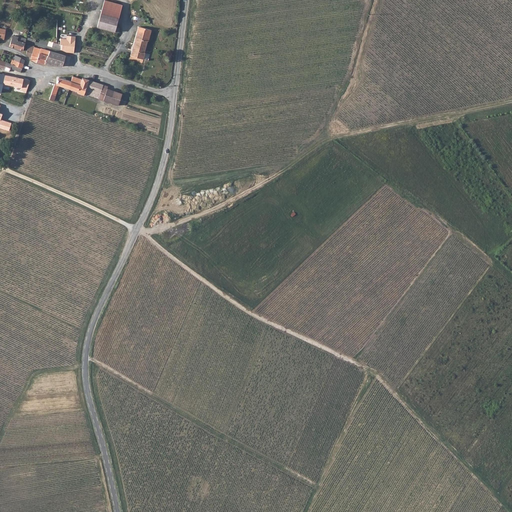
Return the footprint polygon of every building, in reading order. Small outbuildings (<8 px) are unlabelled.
[(119,19),(101,14),(97,28),(115,33),(119,19)] [(149,42),(152,31),(138,27),(131,56),(143,59),(145,53),(145,52),(148,41),(149,42)] [(24,51),(26,39),(13,36),(10,47),(24,51)] [(74,53),(75,40),(61,38),(60,44),(63,44),(62,50),(66,52),(74,53)] [(35,50),(34,50),(35,47),(35,46),(29,45),(27,54),(32,58),(35,50)] [(47,56),(48,57),(50,51),(41,48),(41,47),(37,47),(35,47),(34,50),(35,50),(32,58),(31,60),(36,63),(45,65),(45,64),(47,56)] [(66,56),(55,52),(54,58),(48,57),(47,56),(45,64),(63,67),(66,56)] [(11,64),(6,62),(3,70),(6,71),(7,69),(9,69),(10,68),(11,69),(11,68),(13,65),(15,66),(17,62),(18,57),(15,56),(14,56),(11,64)] [(5,75),(0,74),(0,93),(1,93),(4,84),(13,86),(15,77),(10,76),(5,75)] [(122,94),(108,89),(103,87),(104,85),(98,83),(83,78),(83,79),(73,76),(71,81),(72,81),(70,89),(79,92),(78,94),(84,95),(85,94),(104,101),(106,95),(121,100),(122,94)] [(21,91),(27,92),(31,80),(24,79),(15,77),(13,86),(22,88),(21,91)] [(57,95),(59,88),(60,85),(62,86),(70,89),(72,81),(71,81),(59,77),(56,84),(55,83),(53,89),(52,93),(57,95)] [(104,101),(118,106),(121,100),(106,95),(104,101)]
